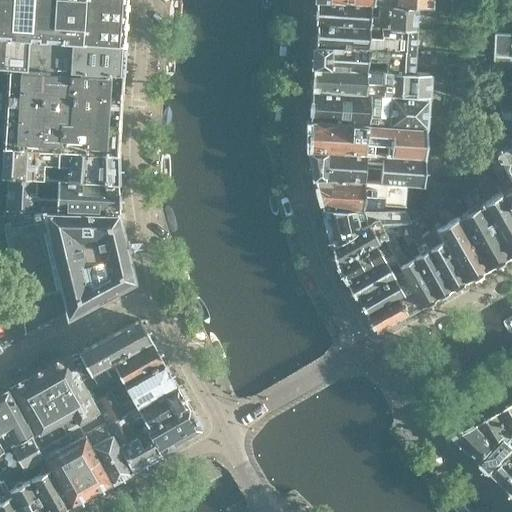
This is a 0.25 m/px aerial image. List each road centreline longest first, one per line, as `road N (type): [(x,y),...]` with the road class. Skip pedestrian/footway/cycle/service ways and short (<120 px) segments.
road 1 (residential): [(366,353),(312,257),(298,202),(289,137),(298,0)]
road 2 (residential): [(146,0),(135,199),(154,293)]
road 3 (residential): [(0,376),(154,293)]
road 4 (residential): [(511,269),(366,353)]
road 5 (residential): [(366,353),(223,433)]
road 6 (residential): [(223,433),(87,511)]
road 7 (residential): [(154,293),(223,433)]
